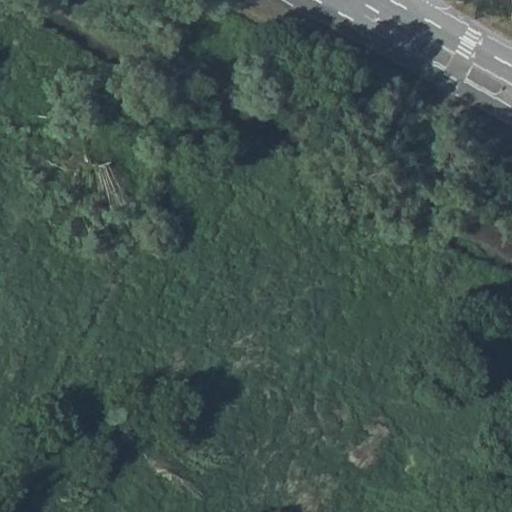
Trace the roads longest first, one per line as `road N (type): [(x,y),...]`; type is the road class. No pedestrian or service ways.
road 1 (secondary): [(377,20),(405,54),(511,114)]
road 2 (secondary): [(511,65),(424,18),(377,20)]
